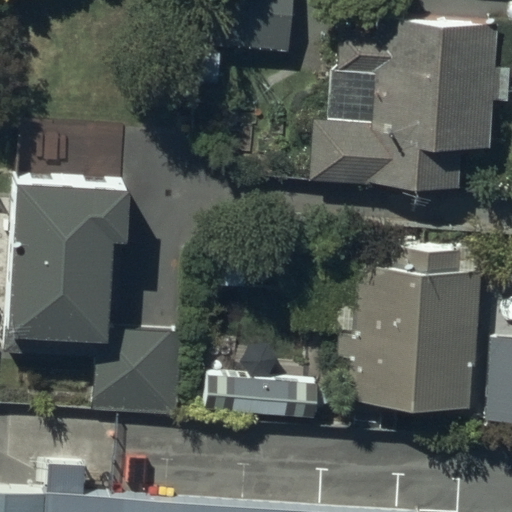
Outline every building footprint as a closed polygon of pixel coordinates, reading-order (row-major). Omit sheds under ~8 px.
[(284,48),(285,0),(200,0),(199,46),(284,48)] [(322,117),(305,117),(304,179),(366,180),(366,184),(453,186),(454,147),(485,148),(486,99),(503,100),(504,64),(487,63),(488,18),(365,15),(365,28),(331,27),(330,65),(323,65),(322,117)] [(120,186),(3,179),(0,236),(0,334),(88,339),(84,407),(173,412),(178,329),(96,324),(97,308),(114,308),(120,186)] [(342,403),(462,411),(473,245),(383,239),(382,257),(297,251),(292,328),(333,331),(330,360),(345,361),(342,403)] [(38,511),(40,484),(0,483),(0,511),(38,511)] [(429,511),(430,508),(48,493),(47,511),(429,511)]
